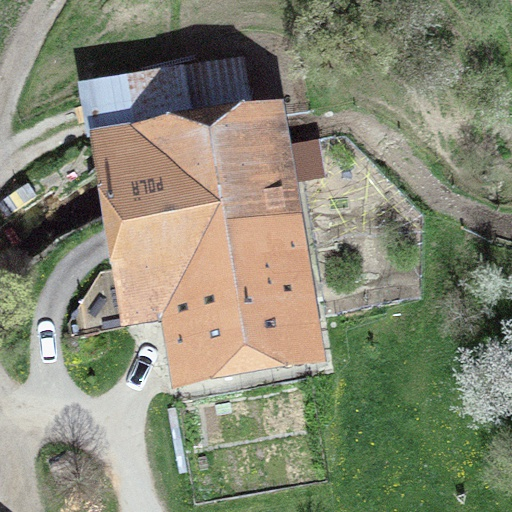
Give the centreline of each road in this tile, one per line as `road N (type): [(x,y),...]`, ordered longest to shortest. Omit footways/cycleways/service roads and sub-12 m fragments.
road 1 (unclassified): [(144,511),(128,461),(63,402),(43,360),(49,304),(89,239)]
road 2 (track): [(0,120),(47,0)]
